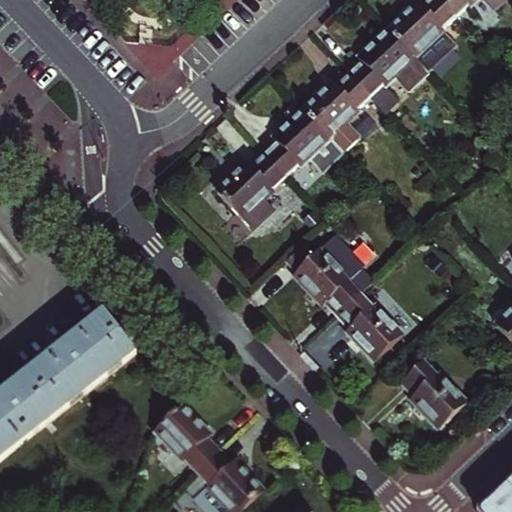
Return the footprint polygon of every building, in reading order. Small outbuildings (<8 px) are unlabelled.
[(417,4),(387,32),(427,74),(456,47),(441,31),(454,19),(436,0),(431,0),(421,9),(417,4)] [(436,0),(454,19),(474,0),(480,0),(491,10),(501,0),(436,0)] [(387,32),(357,61),(361,65),(348,77),(369,99),(383,113),(396,100),(383,86),(393,77),(407,93),(427,74),(387,32)] [(348,77),(335,89),(331,85),(302,113),(342,155),(359,139),(344,123),(369,99),(348,77)] [(263,157),(284,179),(307,158),(322,173),(342,155),(302,113),(272,141),(276,145),(263,157)] [(246,165),(216,194),(254,234),(285,205),(272,191),(284,179),(263,157),(250,169),(246,165)] [(293,276),(321,306),(325,303),(338,317),(361,295),(373,283),(361,270),(363,268),(336,237),(293,276)] [(401,338),(361,295),(338,317),(350,330),(347,333),(374,364),(401,338)] [(125,313),(111,324),(103,314),(0,396),(0,461),(135,356),(128,346),(142,335),(125,313)] [(511,313),(497,328),(511,344),(511,313)] [(465,407),(424,363),(402,384),(414,397),(410,401),(438,431),(465,407)] [(205,441),(208,438),(181,409),(155,434),(194,476),(217,455),(205,441)] [(217,455),(194,476),(207,489),(194,501),(204,511),(242,511),(261,495),(232,463),(229,467),(217,455)] [(511,511),(511,478),(481,507),(480,511),(511,511)] [(293,511),(311,511),(303,503),(293,511)]
